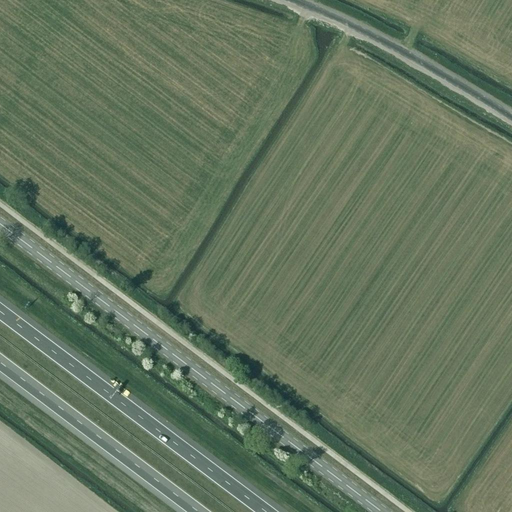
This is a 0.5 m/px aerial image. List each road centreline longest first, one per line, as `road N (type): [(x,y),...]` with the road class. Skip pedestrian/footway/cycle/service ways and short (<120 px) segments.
road 1 (tertiary): [(378,511),(0,224)]
road 2 (motorway): [(265,511),(0,314)]
road 3 (unclassified): [(511,118),(352,28),(284,0)]
road 4 (motorway): [(0,363),(197,511)]
